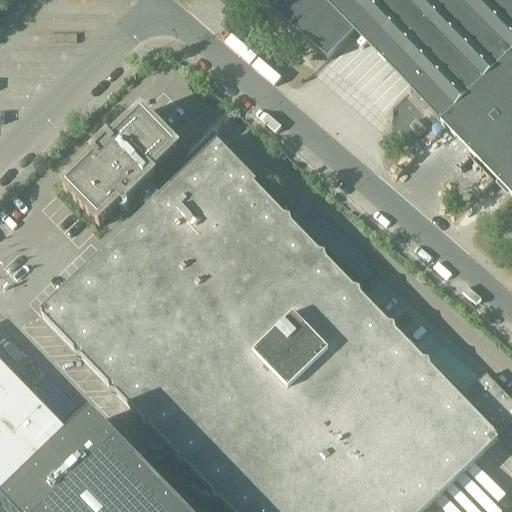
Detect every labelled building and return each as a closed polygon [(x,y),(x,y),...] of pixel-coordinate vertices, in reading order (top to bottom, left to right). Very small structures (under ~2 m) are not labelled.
[(511,0),(257,0),(325,58),(327,60),(326,60),(328,62),(391,0),(405,0),(453,50),(410,92),(427,110),(427,109),(430,113),(471,154),(490,174),(511,196),(511,0)] [(423,511),(511,426),(511,403),(487,377),(461,402),(431,371),(430,365),(424,363),(397,335),(395,329),(389,327),(362,299),(360,293),(354,291),(327,263),(326,257),(320,255),(292,227),(291,221),(285,219),(255,188),(258,186),(248,176),(245,178),(244,178),(228,193),(221,186),(231,176),(231,164),(218,150),(211,157),(209,154),(170,191),(173,194),(164,203),(148,187),(156,180),(153,177),(179,152),(143,115),(111,145),(108,143),(93,158),(96,160),(64,191),(100,228),(126,203),(128,206),(135,199),(151,215),(43,319),(75,353),(76,359),(82,361),(109,389),(111,395),(117,396),(144,425),(146,431),(152,432),(179,461),(180,467),(187,469),(214,497),(215,503),(221,504),(228,511),(423,511)] [(417,121),(410,128),(420,138),(427,132),(417,121)] [(0,497),(53,447),(66,433),(0,364),(0,497)] [(178,511),(94,424),(3,511),(178,511)]
